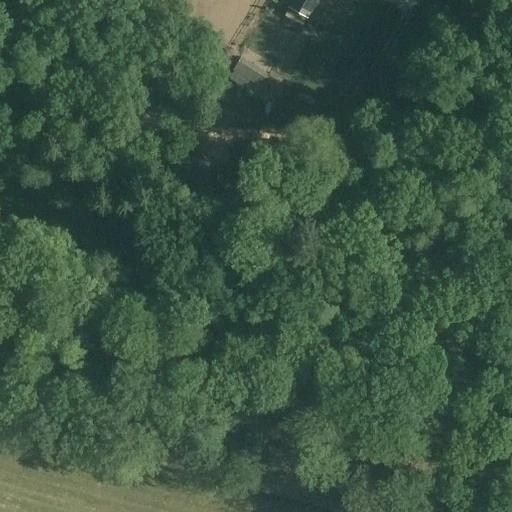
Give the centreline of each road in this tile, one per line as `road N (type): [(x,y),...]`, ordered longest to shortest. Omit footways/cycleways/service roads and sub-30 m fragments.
road 1 (track): [(416,0),(343,114),(236,135),(186,133),(0,23)]
road 2 (track): [(0,421),(352,511)]
